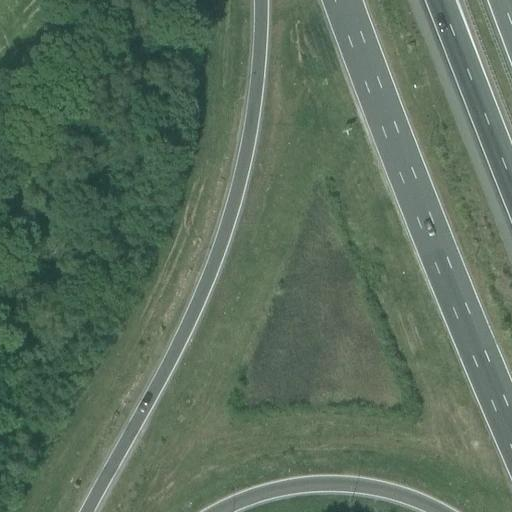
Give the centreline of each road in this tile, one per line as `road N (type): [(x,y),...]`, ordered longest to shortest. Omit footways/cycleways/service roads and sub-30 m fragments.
road 1 (trunk): [(258,0),(252,107),(227,223),(175,350),(86,511)]
road 2 (trunk): [(339,0),(511,439)]
road 3 (trunk): [(222,511),(316,486),(369,490),(433,511)]
road 4 (motorway): [(436,0),(511,195)]
